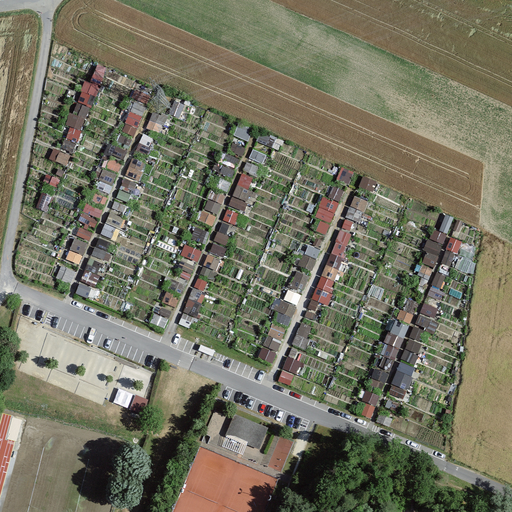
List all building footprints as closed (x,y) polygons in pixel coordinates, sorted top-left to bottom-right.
[(100,87),(108,68),(99,65),(91,83),(100,87)] [(82,143),(96,85),(82,82),(67,140),(82,143)] [(136,90),(133,97),(146,103),(150,96),(136,90)] [(131,109),(122,133),(135,137),(143,113),(131,109)] [(152,112),(147,129),(164,133),(168,116),(152,112)] [(148,153),(153,138),(143,134),(138,149),(148,153)] [(54,148),(50,159),(68,166),(72,155),(54,148)] [(133,158),(117,197),(130,203),(146,163),(133,158)] [(106,168),(120,172),(122,163),(109,159),(106,168)] [(246,164),(245,169),(256,174),(258,168),(246,164)] [(338,179),(349,183),(353,172),(342,168),(338,179)] [(111,193),(118,174),(105,169),(98,189),(111,193)] [(229,205),(243,211),(256,178),(243,173),(229,205)] [(361,188),(374,191),(377,180),(363,177),(361,188)] [(334,186),(329,197),(340,202),(345,191),(334,186)] [(213,191),(198,219),(212,226),(227,197),(213,191)] [(341,229),(348,232),(355,219),(359,222),(369,202),(357,196),(341,229)] [(316,218),(321,219),(317,231),(328,235),(338,202),(323,197),(316,218)] [(95,228),(104,211),(88,203),(79,221),(95,228)] [(228,209),(223,220),(231,224),(236,213),(228,209)] [(101,234),(114,240),(125,218),(112,212),(101,234)] [(80,227),(76,236),(89,241),(93,232),(80,227)] [(352,235),(340,231),(304,316),(313,320),(321,303),(327,306),(346,260),(342,258),(352,235)] [(80,265),(89,243),(74,238),(66,259),(80,265)] [(99,238),(92,255),(105,260),(112,243),(99,238)] [(429,238),(424,250),(428,252),(424,263),(436,268),(445,245),(429,238)] [(454,267),(461,243),(449,240),(443,264),(454,267)] [(181,255),(198,263),(204,252),(186,244),(181,255)] [(312,270),(320,250),(308,245),(299,265),(312,270)] [(207,255),(204,267),(218,271),(221,259),(207,255)] [(83,277),(94,283),(103,264),(92,259),(83,277)] [(185,264),(180,276),(189,279),(194,268),(185,264)] [(419,275),(430,278),(433,268),(423,264),(419,275)] [(286,303),(297,306),(307,274),(295,270),(286,303)] [(427,295),(437,300),(449,277),(439,272),(427,295)] [(198,277),(179,323),(191,328),(210,282),(198,277)] [(81,283),(77,294),(88,298),(92,287),(81,283)] [(274,321),(291,324),(294,304),(278,301),(274,321)] [(435,331),(441,307),(423,302),(417,326),(435,331)] [(411,323),(415,313),(401,309),(398,319),(411,323)] [(397,360),(409,325),(395,320),(382,354),(397,360)] [(292,344),(304,349),(313,328),(301,323),(292,344)] [(273,363),(286,330),(272,324),(259,358),(273,363)] [(415,326),(411,338),(420,341),(425,330),(415,326)] [(402,360),(415,364),(423,344),(410,339),(402,360)] [(215,351),(201,345),(198,350),(213,356),(215,351)] [(290,349),(279,382),(291,386),(302,353),(290,349)] [(390,394),(406,399),(416,367),(400,362),(390,394)] [(376,367),(368,384),(383,390),(390,373),(376,367)] [(120,388),(114,402),(143,415),(149,400),(120,388)] [(377,405),(380,396),(366,391),(363,400),(377,405)] [(268,428),(235,414),(226,436),(259,450),(268,428)] [(264,464),(280,471),(293,441),(277,434),(264,464)]
